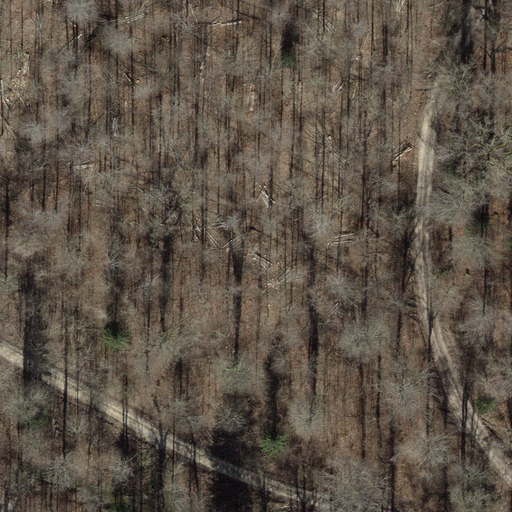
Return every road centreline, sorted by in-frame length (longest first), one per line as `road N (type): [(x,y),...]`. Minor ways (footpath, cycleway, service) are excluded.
road 1 (track): [(479,0),(422,141),(431,282),(511,452)]
road 2 (track): [(440,511),(230,481),(0,354)]
